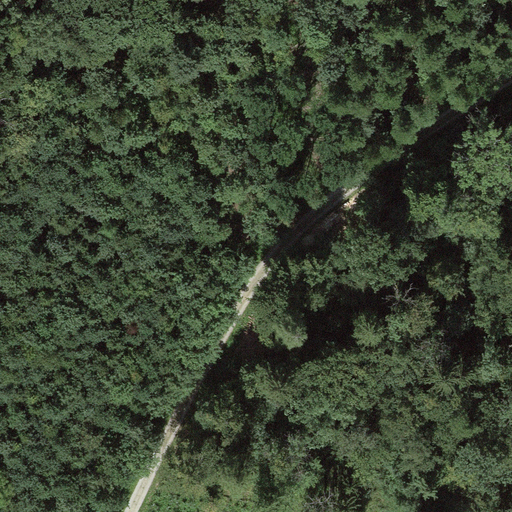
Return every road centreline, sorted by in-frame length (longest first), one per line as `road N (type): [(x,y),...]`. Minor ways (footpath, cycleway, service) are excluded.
road 1 (track): [(511,80),(345,182),(271,253),(131,511)]
road 2 (track): [(271,253),(181,236),(36,185),(0,196)]
